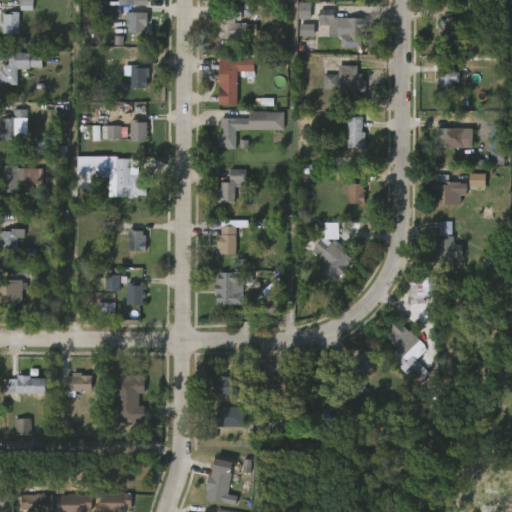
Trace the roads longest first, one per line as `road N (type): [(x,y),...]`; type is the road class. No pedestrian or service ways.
road 1 (residential): [(167,511),(183,453),(185,0)]
road 2 (residential): [(0,339),(304,339),(366,306)]
road 3 (residential): [(366,306),(395,263),(405,220),(409,0)]
